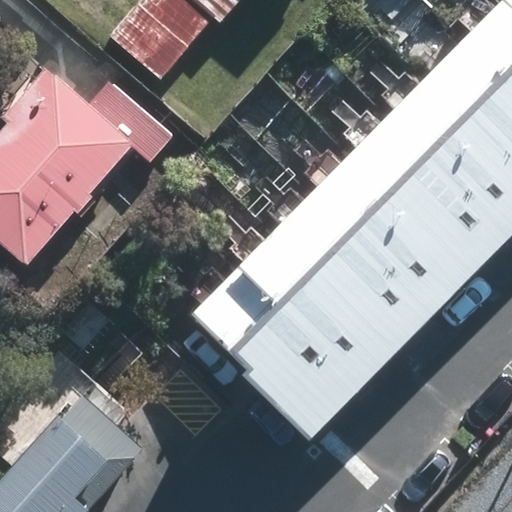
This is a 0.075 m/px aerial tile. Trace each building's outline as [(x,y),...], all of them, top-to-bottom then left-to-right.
[(147,0),(118,33),(169,77),(221,17),(226,21),(244,0),(147,0)] [(511,0),(503,0),(206,301),(329,422),(511,237),(511,0)] [(0,25),(10,13),(0,4),(0,25)] [(61,65),(0,136),(0,223),(41,258),(139,144),(158,160),(183,131),(116,74),(98,96),(61,65)] [(94,385),(0,489),(0,511),(91,511),(156,440),(94,385)]
